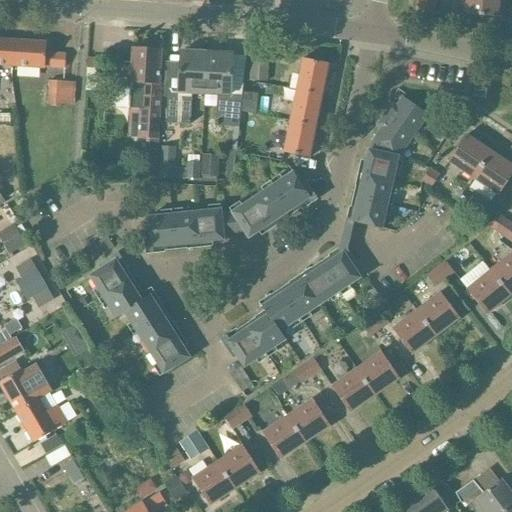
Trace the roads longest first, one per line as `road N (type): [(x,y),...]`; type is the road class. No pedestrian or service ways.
road 1 (residential): [(371,30),(0,2)]
road 2 (tertiary): [(321,511),(511,378)]
road 3 (residential): [(325,228),(371,30)]
road 4 (residential): [(179,274),(147,273),(112,210),(94,206),(36,242)]
road 5 (residential): [(204,316),(219,364),(213,378),(146,421)]
road 6 (residential): [(511,63),(371,30)]
road 7 (residential): [(325,228),(366,238),(381,258),(433,220)]
